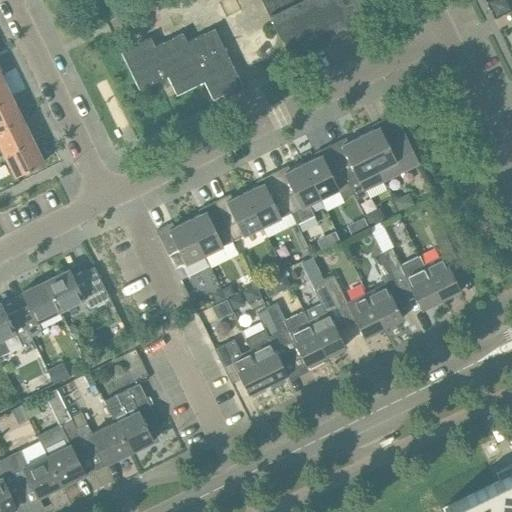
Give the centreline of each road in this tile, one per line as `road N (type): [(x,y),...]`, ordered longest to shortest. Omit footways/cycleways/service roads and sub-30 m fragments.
road 1 (unclassified): [(109,196),(442,32)]
road 2 (tertiary): [(511,343),(240,480)]
road 3 (residential): [(109,196),(12,0)]
road 4 (residential): [(240,480),(167,323)]
road 5 (unclassified): [(511,174),(442,32)]
road 6 (residential): [(166,310),(109,196)]
road 7 (unclassified): [(0,254),(109,196)]
